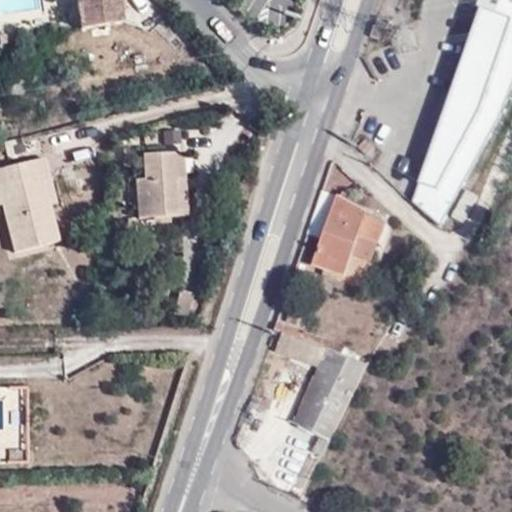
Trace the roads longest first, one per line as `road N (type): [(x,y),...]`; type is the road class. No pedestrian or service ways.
road 1 (primary): [(196,470),(317,94)]
road 2 (tertiary): [(193,0),(244,57),(317,94)]
